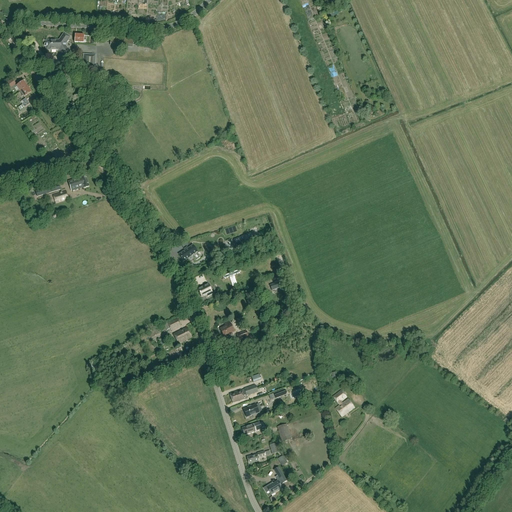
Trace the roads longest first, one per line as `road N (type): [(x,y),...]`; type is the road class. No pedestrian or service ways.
road 1 (tertiary): [(259,511),(184,282),(99,162)]
road 2 (unclassified): [(4,29),(14,22),(160,29),(209,0)]
road 3 (tertiary): [(99,162),(4,29)]
